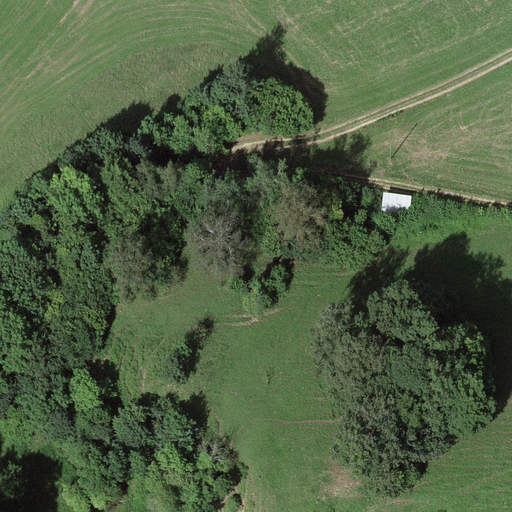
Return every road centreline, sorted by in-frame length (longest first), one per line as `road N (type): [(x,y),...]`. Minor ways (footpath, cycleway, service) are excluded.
road 1 (track): [(0,277),(52,220),(133,180),(179,169),(221,167),(232,181),(251,182),(311,174),(511,209)]
road 2 (track): [(221,167),(235,145),(328,137),(511,53)]
